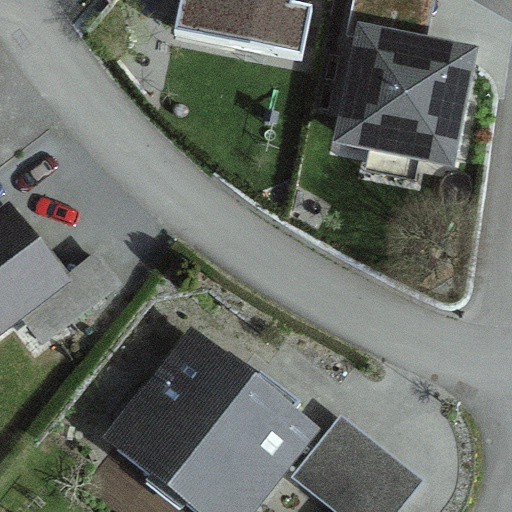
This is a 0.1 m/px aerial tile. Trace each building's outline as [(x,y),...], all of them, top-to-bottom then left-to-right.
[(293,0),(181,0),(174,36),(301,61),(312,11),(292,7),(293,0)] [(379,0),(354,0),(353,7),(377,12),(379,0)] [(367,40),(347,138),(446,159),(465,60),(367,40)] [(6,228),(0,232),(0,331),(53,293),(6,228)] [(244,511),(302,439),(199,358),(112,470),(165,511),(244,511)] [(342,438),(296,496),(316,511),(400,511),(414,495),(342,438)]
